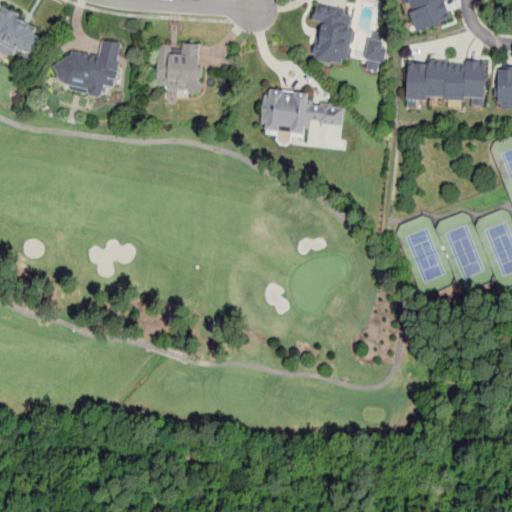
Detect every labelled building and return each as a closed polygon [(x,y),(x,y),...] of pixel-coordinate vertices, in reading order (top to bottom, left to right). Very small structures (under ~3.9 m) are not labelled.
[(445,0),(412,0),(420,29),(451,20),(445,0)] [(316,5),(313,22),(321,23),(314,61),(345,66),(355,12),(316,5)] [(44,34),(0,11),(0,44),(30,61),(44,34)] [(378,71),(380,62),(384,63),(387,41),(368,39),(366,60),(368,60),(367,70),(378,71)] [(57,55),(55,88),(102,92),(102,86),(115,88),(118,44),(102,42),(101,58),(57,55)] [(202,47),(158,45),(156,90),(200,92),(202,47)] [(418,102),(486,102),(486,62),(407,61),(407,106),(418,106),(418,102)] [(511,65),(498,66),(499,109),(511,109),(511,65)] [(310,95),(266,91),(262,130),(306,133),(307,122),(343,126),(345,107),(310,104),(310,95)]
